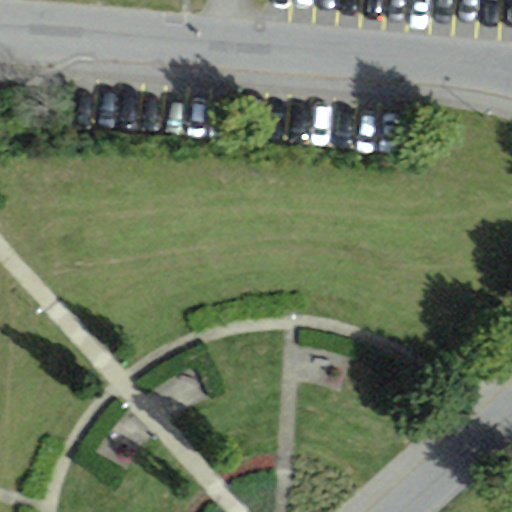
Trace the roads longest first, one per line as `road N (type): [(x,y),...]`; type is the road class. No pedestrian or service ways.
road 1 (residential): [(0,29),(511,71)]
road 2 (residential): [(511,415),(405,511)]
